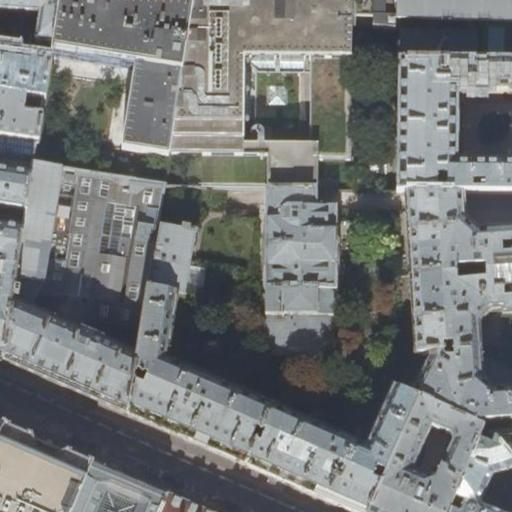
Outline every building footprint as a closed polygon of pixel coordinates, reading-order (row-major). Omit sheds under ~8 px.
[(0,0),(0,13),(24,15),(24,19),(31,19),(31,16),(41,16),(36,44),(53,47),(61,0),(0,0)] [(61,0),(53,47),(53,53),(135,67),(122,152),(170,159),(186,56),(193,0),(61,0)] [(193,0),(186,56),(170,159),(165,188),(165,189),(265,191),(316,191),(316,158),(351,159),(353,29),(352,0),(193,0)] [(511,0),(352,0),(353,29),(397,29),(397,62),(440,62),(451,62),(511,63),(511,0)] [(0,56),(0,155),(36,161),(42,118),(21,114),(22,112),(25,110),(28,106),(27,102),(25,99),(45,102),(51,64),(0,56)] [(511,63),(451,62),(450,77),(439,78),(440,62),(397,62),(396,193),(405,193),(437,193),(438,177),(448,177),(447,194),(463,194),(511,194),(511,63)] [(34,168),(36,161),(0,155),(0,359),(3,361),(34,168)] [(148,291),(158,228),(165,189),(165,188),(34,168),(3,361),(58,385),(128,416),(133,385),(135,374),(148,291)] [(316,209),(316,191),(265,191),(264,291),(264,316),(265,316),(265,357),(331,358),(332,317),(333,291),(334,291),(336,210),(316,209)] [(447,194),(437,193),(405,193),(414,355),(427,354),(442,353),(441,345),(452,345),(453,353),(481,351),(479,325),(489,313),(500,312),(501,316),(511,316),(511,333),(511,228),(477,231),(465,220),(463,194),(447,194)] [(158,228),(148,291),(179,296),(179,297),(184,298),(195,234),(158,228)] [(148,291),(135,374),(147,379),(143,389),(133,385),(128,416),(184,440),(306,493),(348,511),(370,511),(382,486),(373,482),(378,471),(387,475),(419,402),(410,398),(392,389),(366,448),(168,362),(179,297),(179,296),(148,291)] [(511,388),(494,390),(482,380),(481,351),(453,353),(453,361),(447,361),(442,357),(442,353),(427,354),(427,362),(410,398),(419,402),(470,425),(511,422),(511,425),(511,388)] [(484,431),(470,425),(419,402),(387,475),(382,486),(370,511),(449,511),(478,444),(484,431)] [(32,437),(4,425),(0,435),(0,511),(76,511),(96,465),(71,454),(61,458),(59,457),(57,452),(52,450),(43,446),(37,448),(34,447),(32,437)] [(511,433),(489,435),(496,443),(511,463),(511,433)] [(492,449),(478,444),(449,511),(489,511),(482,509),(479,504),(490,477),(511,470),(511,463),(496,443),(492,449)] [(136,483),(96,465),(76,511),(160,511),(167,496),(136,483)] [(203,511),(202,511),(167,496),(160,511),(203,511)]
